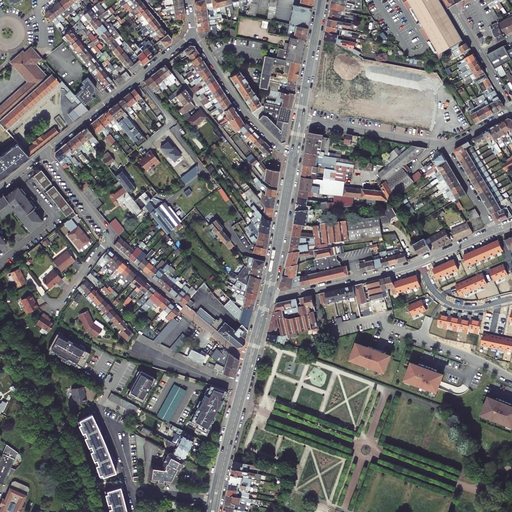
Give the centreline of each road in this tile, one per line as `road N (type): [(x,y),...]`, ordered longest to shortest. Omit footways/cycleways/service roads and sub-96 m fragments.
road 1 (residential): [(246,356),(106,242)]
road 2 (residential): [(193,34),(242,109),(291,152)]
road 3 (residential): [(420,262),(270,297)]
road 4 (secondary): [(246,356),(211,499)]
road 5 (secondary): [(270,297),(297,153)]
road 6 (secondary): [(218,500),(253,358)]
road 7 (secondary): [(291,152),(263,295)]
road 8 (residential): [(303,119),(446,147)]
road 9 (residential): [(386,326),(511,378)]
road 10 (residential): [(511,109),(455,8),(469,0)]
